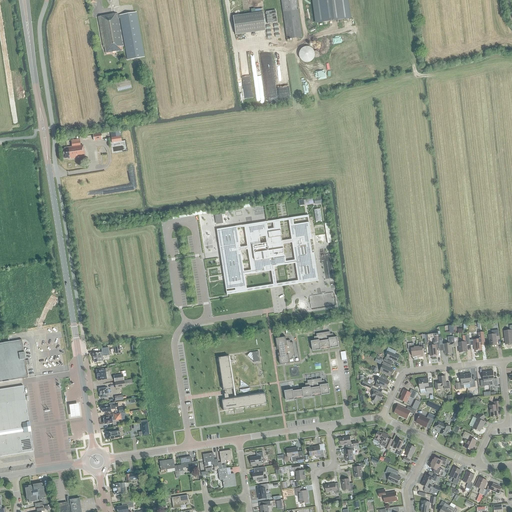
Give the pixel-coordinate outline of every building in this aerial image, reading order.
[(301,37),(296,0),(281,0),(286,39),(301,37)] [(313,0),(317,22),(351,18),(348,0),(313,0)] [(267,23),(277,22),(276,10),(266,11),(267,23)] [(99,16),(104,49),(106,49),(106,53),(123,51),(122,46),(124,46),(119,18),(121,18),(128,60),(144,57),(137,12),(120,15),(118,15),(118,13),(99,16)] [(233,15),(235,33),(265,29),(263,12),(233,15)] [(299,55),(299,57),(299,58),(300,59),(301,60),(301,61),(303,62),(304,62),(305,63),(306,63),(307,63),(309,62),(310,62),(311,61),(312,60),(313,59),(313,58),(314,57),(314,56),(314,55),(314,53),(314,52),(313,51),(313,50),(312,49),(311,48),(310,48),(308,47),(307,47),(306,47),(305,47),(303,47),(302,48),(301,49),(300,50),(300,51),(299,52),(299,53),(299,55)] [(253,97),(250,68),(241,69),(244,98),(253,97)] [(79,139),(71,140),(72,147),(65,148),(65,150),(63,150),(64,159),(70,158),(70,159),(86,157),(85,149),(84,149),(83,145),(80,145),(79,139)] [(227,295),(226,290),(234,288),(234,289),(246,287),(241,254),(239,254),(238,251),(247,250),(251,274),(258,273),(258,272),(264,271),(263,266),(267,265),(267,268),(273,267),(277,266),(277,267),(277,266),(277,265),(287,264),(284,244),(292,243),(298,283),(307,281),(318,279),(318,281),(314,253),(312,253),(309,234),(311,234),(309,222),(308,222),(289,225),(291,237),(292,237),(293,239),(283,241),(281,230),(275,231),(274,228),(266,230),(265,224),(264,224),(245,227),(244,227),(247,246),(240,248),(237,229),(217,232),(217,230),(216,230),(226,295),(227,295)] [(496,337),(499,337),(498,330),(492,331),(492,335),(489,335),(490,347),(497,346),(496,337)] [(317,337),(314,337),(315,341),(311,341),(313,351),(321,350),(321,349),(330,347),(330,348),(339,347),(337,337),(334,338),(333,334),(330,334),(330,332),(316,334),(317,337)] [(479,340),(473,340),(474,345),(475,351),(482,351),(481,346),(485,345),(485,341),(484,333),(478,333),(479,340)] [(440,345),(439,339),(439,336),(435,336),(435,340),(434,340),(433,346),(429,346),(430,357),(437,356),(437,349),(440,348),(440,345)] [(465,336),(466,342),(458,343),(460,353),(467,352),(466,345),(470,345),(469,336),(465,336)] [(290,363),(289,359),(293,359),(293,356),(295,356),(293,342),(290,343),(290,340),(286,341),(286,337),(276,339),(277,347),(278,347),(280,356),(279,356),(280,365),(290,363)] [(454,337),(448,338),(449,344),(444,345),(445,355),(452,354),(451,347),(455,347),(454,337)] [(23,340),(0,343),(0,382),(28,378),(26,365),(30,364),(29,360),(25,360),(23,340)] [(418,357),(417,347),(414,347),(414,344),(408,344),(409,350),(412,350),(412,357),(418,357)] [(388,351),(389,352),(387,358),(386,357),(384,361),(392,364),(394,361),(396,362),(399,356),(395,355),(397,351),(389,348),(388,351)] [(93,354),(94,363),(103,362),(102,356),(109,355),(109,352),(93,354)] [(233,389),(228,356),(218,358),(223,391),(233,389)] [(391,369),(392,366),(383,362),(382,365),(383,365),(381,371),(390,375),(392,370),(391,369)] [(111,371),(110,368),(96,370),(98,381),(104,380),(107,380),(106,372),(111,371)] [(121,372),(121,375),(114,376),(115,382),(123,380),(123,377),(126,376),(125,371),(121,372)] [(489,382),(489,386),(495,385),(495,387),(498,387),(497,379),(494,379),(493,371),(488,372),(489,382)] [(486,383),(489,382),(488,372),(482,373),(483,381),(480,381),(481,387),(486,386),(486,383)] [(376,382),(376,383),(376,384),(375,386),(380,389),(382,387),(385,388),(388,382),(386,382),(388,379),(379,374),(376,382)] [(467,385),(466,374),(460,375),(461,383),(456,384),(456,391),(460,390),(460,389),(464,389),(464,385),(467,385)] [(471,374),(466,374),(467,385),(470,384),(470,388),(476,387),(475,382),(472,382),(471,374)] [(444,390),(450,389),(449,383),(446,383),(445,377),(439,377),(440,382),(435,382),(436,390),(440,390),(440,387),(444,386),(444,390)] [(308,383),(306,384),(305,384),(306,388),(302,388),(302,389),(293,391),(293,390),(284,391),(286,401),(294,400),(294,398),(304,397),(304,398),(312,397),(312,396),(321,394),(322,395),(330,394),(328,384),(325,385),(324,381),(322,381),(321,379),(307,381),(308,383)] [(427,393),(433,393),(432,385),(428,385),(428,379),(419,380),(420,394),(427,393)] [(125,388),(125,386),(124,381),(114,382),(116,389),(125,388)] [(0,456),(17,454),(24,453),(33,451),(30,432),(29,432),(28,427),(27,423),(29,423),(28,416),(23,386),(0,389),(0,456)] [(99,389),(100,398),(109,397),(108,388),(99,389)] [(381,395),(382,393),(373,389),(371,394),(373,394),(372,397),(373,397),(371,402),(376,404),(378,400),(381,401),(383,396),(381,395)] [(402,394),(403,394),(400,400),(407,403),(409,397),(414,399),(417,393),(411,390),(409,393),(404,390),(402,394)] [(223,411),(266,404),(265,394),(221,401),(223,411)] [(501,411),(500,404),(500,402),(494,403),(495,406),(489,406),(491,417),(498,416),(497,411),(501,411)] [(102,406),(103,413),(107,412),(111,412),(110,410),(115,409),(115,407),(118,407),(117,404),(114,404),(114,403),(109,403),(109,405),(102,406)] [(80,416),(78,404),(74,404),(69,405),(71,417),(76,416),(80,416)] [(414,415),(416,411),(408,407),(406,410),(398,406),(394,413),(400,416),(400,417),(407,420),(410,413),(414,415)] [(121,420),(120,416),(120,413),(114,414),(114,417),(112,418),(111,417),(103,418),(105,425),(112,423),(112,421),(121,420)] [(483,427),(485,423),(482,421),(483,420),(485,418),(482,413),(477,416),(476,419),(477,419),(472,428),(480,432),(483,426),(483,427)] [(431,425),(434,419),(428,416),(427,419),(420,415),(416,423),(422,426),(426,428),(428,423),(431,425)] [(440,434),(446,436),(450,427),(444,424),(438,421),(435,427),(441,430),(440,434)] [(119,430),(106,432),(107,440),(113,439),(113,438),(120,437),(119,430)] [(378,443),(379,440),(382,442),(381,442),(380,444),(381,446),(385,448),(385,449),(388,450),(393,440),(390,439),(389,439),(387,438),(389,436),(385,434),(385,435),(378,432),(375,439),(376,439),(375,441),(375,442),(377,443),(377,442),(378,443)] [(474,446),(476,441),(471,439),(472,436),(465,432),(462,437),(468,440),(464,448),(471,451),(474,446)] [(353,442),(353,443),(351,443),(350,437),(340,438),(341,446),(346,445),(346,448),(354,447),(359,446),(358,441),(353,442)] [(393,448),(398,450),(396,455),(400,457),(403,450),(400,449),(403,442),(397,440),(393,448)] [(411,458),(415,448),(409,445),(404,455),(408,456),(407,459),(404,458),(403,461),(409,464),(410,461),(409,460),(411,458)] [(316,456),(316,459),(324,457),(323,451),(321,451),(320,446),(310,448),(311,456),(316,456)] [(354,447),(346,448),(346,451),(345,451),(346,462),(354,460),(353,451),(355,451),(354,450),(354,447)] [(293,462),(297,461),(298,463),(304,462),(302,452),(298,453),(297,448),(287,450),(288,458),(292,458),(293,462)] [(220,452),(221,462),(232,460),(231,451),(220,452)] [(214,460),(213,453),(203,455),(205,467),(208,466),(208,463),(211,462),(211,466),(214,465),(214,467),(218,467),(217,459),(214,460)] [(257,457),(250,458),(251,465),(261,464),(262,464),(262,463),(264,463),(264,460),(261,461),(261,457),(263,456),(262,453),(256,454),(257,457)] [(178,469),(179,472),(179,475),(184,475),(183,472),(183,468),(192,467),(191,457),(180,459),(181,465),(178,466),(178,469)] [(434,457),(431,462),(440,466),(441,464),(445,465),(446,463),(443,462),(434,457)] [(179,476),(179,475),(179,472),(178,469),(177,466),(174,466),(173,460),(164,462),(164,461),(160,462),(161,471),(174,468),(176,476),(179,476)] [(440,466),(431,462),(429,467),(433,469),(432,472),(434,473),(442,477),(443,474),(441,473),(442,470),(439,469),(440,466)] [(354,468),(355,478),(363,477),(361,468),(363,467),(363,463),(355,464),(356,468),(354,468)] [(306,480),(304,471),(300,471),(300,469),(300,465),(292,466),(292,468),(293,473),(296,472),(296,477),(297,482),(306,480)] [(220,480),(223,479),(224,488),(236,486),(234,474),(227,475),(226,468),(222,469),(219,469),(218,469),(220,480)] [(254,481),(258,481),(258,483),(267,481),(266,477),(264,477),(263,473),(265,472),(265,468),(259,469),(259,473),(253,474),(254,481)] [(392,483),(398,485),(401,478),(393,475),(395,471),(388,468),(385,474),(390,476),(388,481),(389,482),(392,483)] [(452,483),(457,485),(460,480),(457,479),(460,471),(454,468),(450,477),(454,479),(452,483)] [(466,488),(471,490),(473,485),(470,484),(474,476),(467,473),(463,482),(468,484),(466,488)] [(423,480),(432,484),(433,481),(438,483),(440,478),(433,475),(432,478),(426,475),(423,480)] [(478,494),(479,494),(476,501),(481,503),(484,496),(483,496),(486,491),(483,489),(487,481),(479,478),(475,487),(480,489),(478,494)] [(349,490),(350,492),(354,491),(353,483),(350,484),(349,479),(341,480),(343,491),(349,490)] [(432,484),(423,480),(421,485),(425,487),(424,491),(430,494),(433,488),(431,487),(432,484)] [(41,499),(45,498),(43,490),(44,490),(43,487),(42,487),(41,483),(32,485),(33,488),(31,488),(31,486),(28,486),(28,488),(24,488),(26,496),(26,497),(26,500),(28,499),(28,503),(37,501),(36,498),(38,498),(39,501),(42,500),(41,499)] [(124,483),(113,485),(115,496),(121,495),(121,494),(126,494),(124,483)] [(257,489),(259,500),(266,498),(265,489),(268,489),(267,484),(261,485),(261,488),(257,489)] [(335,491),(336,493),(340,493),(338,484),(335,484),(325,485),(326,493),(335,491)] [(499,499),(501,500),(503,494),(499,492),(501,488),(493,484),(490,490),(496,493),(494,497),(499,499)] [(299,495),(300,504),(308,503),(307,498),(308,498),(307,491),(302,492),(302,488),(295,489),(296,496),(299,495)] [(383,497),(384,503),(389,502),(389,504),(390,504),(392,504),(392,503),(392,502),(397,501),(396,492),(385,494),(384,490),(378,491),(379,497),(383,497)] [(168,503),(168,499),(171,498),(170,495),(163,496),(164,503),(168,503)] [(172,498),(174,509),(181,508),(181,506),(189,505),(187,496),(172,498)] [(67,504),(58,505),(59,511),(81,511),(80,501),(79,499),(69,500),(70,504),(67,505),(67,504)] [(122,503),(122,507),(117,508),(117,511),(128,511),(127,508),(133,507),(132,501),(122,503)] [(260,506),(260,511),(268,511),(268,506),(271,506),(270,501),(264,502),(264,506),(260,506)] [(422,501),(421,509),(421,511),(427,511),(428,510),(429,510),(430,502),(422,501)] [(439,511),(446,511),(450,506),(445,503),(442,502),(439,507),(442,508),(439,511)]
